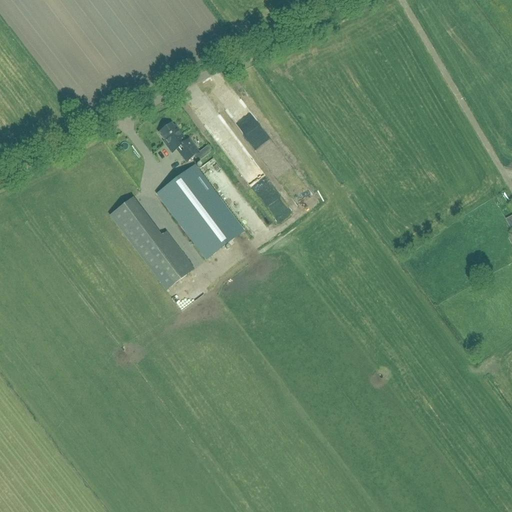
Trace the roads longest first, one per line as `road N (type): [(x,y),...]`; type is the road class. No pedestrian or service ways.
road 1 (unclassified): [(62,147),(354,0)]
road 2 (unknown): [(401,0),(511,188)]
